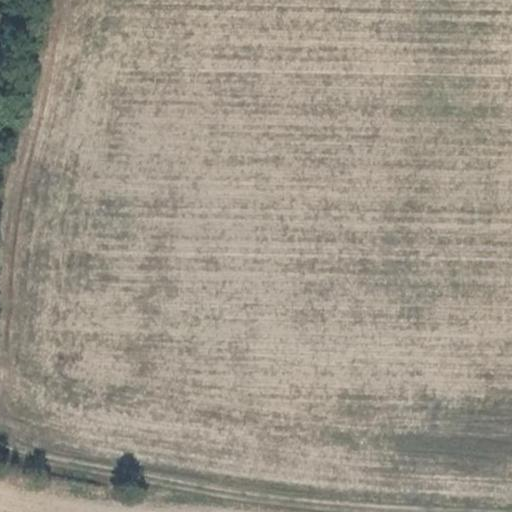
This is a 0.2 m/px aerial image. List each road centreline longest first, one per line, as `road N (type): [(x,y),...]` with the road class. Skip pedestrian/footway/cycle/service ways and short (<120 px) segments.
road 1 (track): [(0,447),(58,473),(493,511)]
road 2 (track): [(29,0),(0,171)]
